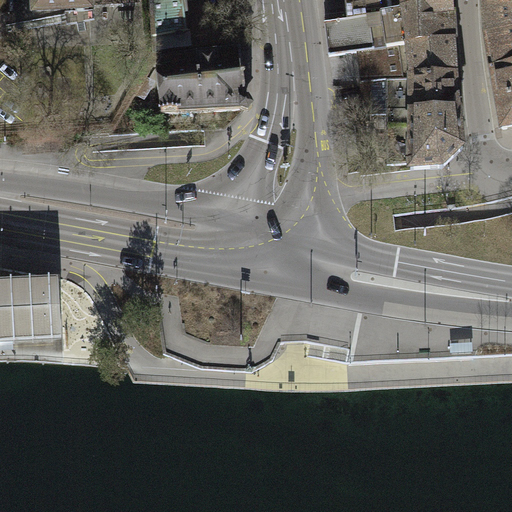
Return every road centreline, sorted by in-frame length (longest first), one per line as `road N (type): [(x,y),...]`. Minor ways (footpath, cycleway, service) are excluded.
road 1 (primary): [(0,207),(273,260)]
road 2 (primary): [(273,260),(511,299)]
road 3 (residential): [(496,161),(472,177),(291,189)]
road 4 (secondary): [(287,0),(299,86),(291,189)]
road 5 (residential): [(470,0),(483,137),(496,161)]
